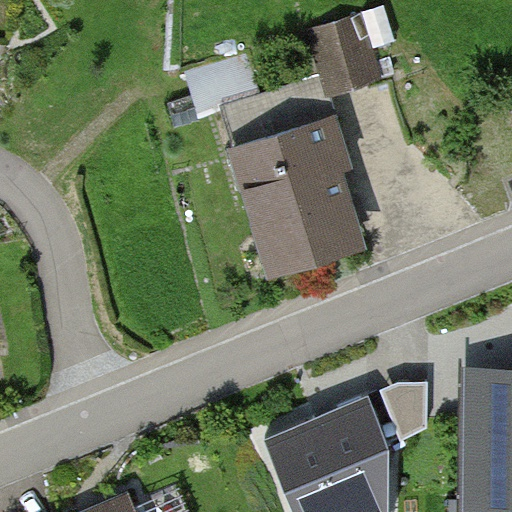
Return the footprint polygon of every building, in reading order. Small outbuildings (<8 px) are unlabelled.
[(20,0),(0,0),(0,57),(11,58),(20,0)] [(368,30),(309,48),(329,111),(388,93),(368,30)] [(195,64),(203,103),(265,90),(257,51),(195,64)] [(330,134),(229,165),(271,299),(371,269),(330,134)] [(511,511),(511,373),(463,372),(460,511),(511,511)] [(393,422),(433,423),(435,375),(394,374),(393,422)] [(371,392),(266,435),(298,511),(387,511),(391,439),(371,392)] [(61,511),(138,511),(126,484),(61,511)]
